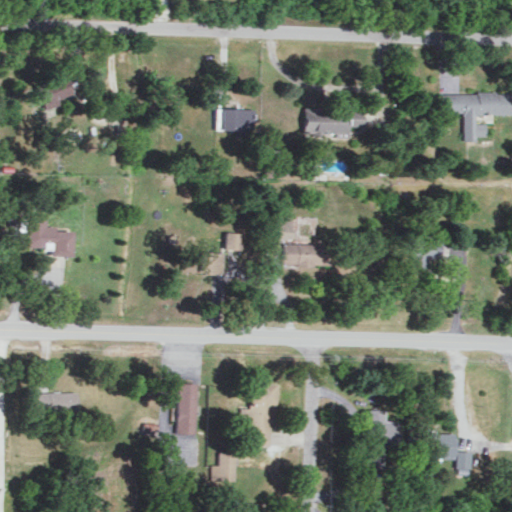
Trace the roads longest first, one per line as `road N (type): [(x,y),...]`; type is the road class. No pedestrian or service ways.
road 1 (residential): [(0,20),(81,21),(120,33),(511,38)]
road 2 (tertiary): [(0,330),(511,343)]
road 3 (residential): [(312,338),(308,511)]
